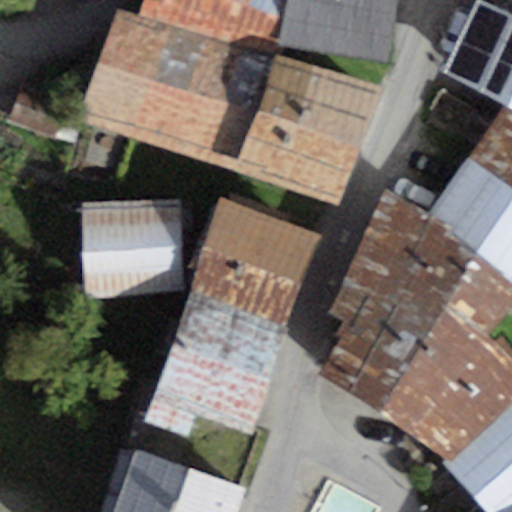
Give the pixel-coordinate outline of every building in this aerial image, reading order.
[(250,0),(143,0),(139,13),(235,41),(250,0)] [(250,0),(235,41),(278,52),(280,44),(289,0),(250,0)] [(289,0),(280,44),(386,64),(397,0),(289,0)] [(511,14),(496,6),(482,0),(469,0),(434,72),(511,111),(511,14)] [(511,0),(499,0),(496,6),(511,14),(511,0)] [(275,58),(115,10),(80,122),(234,172),(275,58)] [(383,87),(275,58),(234,172),(337,205),(383,87)] [(64,111),(18,95),(7,125),(53,142),(64,111)] [(511,188),(511,118),(502,112),(469,159),(511,188)] [(511,188),(469,159),(430,212),(452,227),(446,238),(511,284),(511,188)] [(430,212),(385,188),(329,312),(347,324),(315,373),(445,459),(511,399),(511,359),(487,335),(511,308),(511,284),(446,238),(452,227),(430,212)] [(180,197),(82,204),(89,296),(186,290),(180,197)] [(322,236),(221,199),(192,291),(287,325),(322,236)] [(288,329),(192,297),(158,396),(254,428),(288,329)] [(267,433),(254,428),(158,396),(141,390),(123,448),(246,490),(267,433)] [(511,511),(511,399),(445,459),(440,464),(484,511),(511,511)] [(238,511),(246,490),(123,448),(108,491),(120,495),(113,511),(238,511)]
